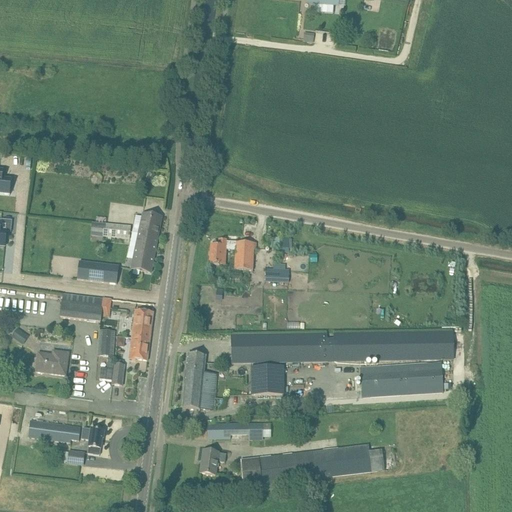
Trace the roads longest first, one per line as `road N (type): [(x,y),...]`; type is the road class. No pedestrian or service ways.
road 1 (unclassified): [(184,197),(511,255)]
road 2 (tertiary): [(140,511),(184,197)]
road 3 (tertiary): [(184,197),(212,0)]
road 4 (unknown): [(162,286),(0,266)]
